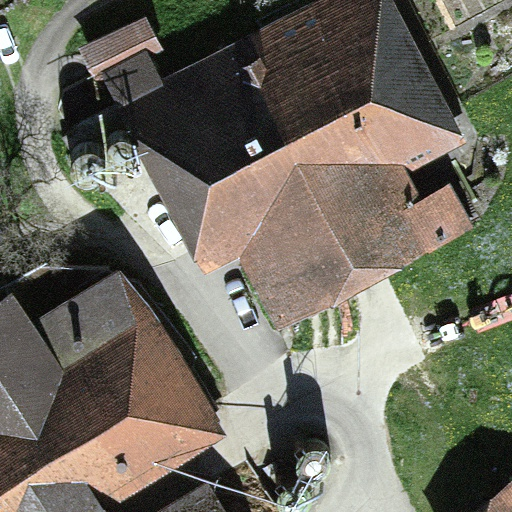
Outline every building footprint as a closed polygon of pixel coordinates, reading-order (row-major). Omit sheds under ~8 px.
[(264,30),(163,84),(133,100),(209,242),(234,229),(252,258),(247,260),(280,324),(474,223),(452,183),(423,197),(393,143),(431,123),(370,4),(276,53),(264,30)] [(90,51),(105,80),(149,58),(161,51),(146,22),(90,51)] [(163,84),(149,58),(105,80),(119,107),(133,100),(163,84)] [(0,511),(42,511),(206,411),(127,285),(34,344),(7,302),(0,306),(0,511)] [(220,511),(204,486),(161,511),(220,511)] [(511,511),(511,504),(508,496),(475,511),(511,511)]
